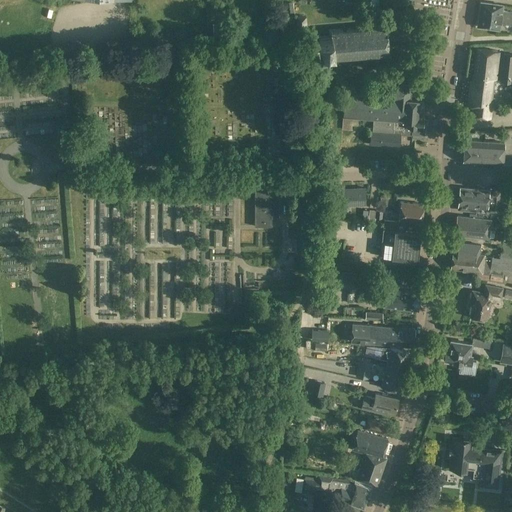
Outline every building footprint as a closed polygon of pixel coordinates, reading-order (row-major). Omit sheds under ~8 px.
[(503,5),(481,2),(478,26),(499,29),(500,23),(511,24),(511,11),(502,11),(503,5)] [(307,31),(306,16),(296,17),(297,31),(307,31)] [(289,35),(286,18),(272,20),(275,37),(289,35)] [(389,52),(386,27),(331,32),(332,38),(319,39),(321,53),(333,52),(333,57),(389,52)] [(231,40),(231,32),(219,32),(219,40),(231,40)] [(490,120),(492,110),(495,80),(499,80),(499,81),(511,82),(511,54),(503,53),(502,56),(498,55),(499,51),(477,48),(473,81),(471,81),(467,106),(472,107),(471,117),(490,120)] [(400,147),(401,135),(412,136),(412,138),(428,140),(429,120),(424,120),(424,119),(419,118),(420,101),(410,100),(411,82),(399,81),(398,86),(386,85),(385,98),(344,96),(342,130),(357,131),(358,118),(374,119),(373,132),(370,132),(369,144),(400,147)] [(497,94),(500,101),(508,97),(505,90),(497,94)] [(485,141),(465,140),(464,161),(483,163),(485,141)] [(485,141),(483,163),(503,164),(504,143),(485,141)] [(460,188),(458,207),(458,208),(458,210),(476,212),(487,213),(498,214),(500,192),(489,191),(460,188)] [(281,191),(281,189),(255,190),(255,218),(256,218),(256,226),(271,226),(271,216),(278,216),(277,191),(281,191)] [(363,189),(333,191),(334,207),(364,205),(363,189)] [(59,199),(34,200),(35,208),(59,206),(59,199)] [(401,202),(399,221),(422,224),(424,205),(401,202)] [(382,211),(370,210),(369,218),(382,220),(382,211)] [(491,220),(457,216),(455,233),(463,234),(463,236),(488,239),(491,220)] [(383,230),(380,257),(392,258),(413,260),(416,233),(420,234),(421,224),(422,224),(399,221),(399,222),(384,220),(384,224),(383,230)] [(480,245),(455,242),(454,251),(453,251),(451,269),(490,274),(490,269),(511,271),(511,254),(501,253),(500,258),(492,257),(492,258),(485,257),(485,256),(479,255),(480,245)] [(334,270),(333,288),(345,289),(345,283),(363,283),(364,271),(334,270)] [(408,287),(385,284),(383,305),(418,309),(420,291),(408,290),(408,287)] [(503,289),(486,286),(484,294),(473,291),(471,300),(474,301),(471,317),(487,320),(491,295),(501,297),(503,289)] [(131,301),(116,301),(116,311),(130,311),(131,301)] [(383,313),(366,312),(365,318),(382,320),(383,313)] [(119,325),(119,317),(106,317),(107,325),(119,325)] [(415,329),(352,323),(351,341),(413,347),(415,329)] [(329,331),(313,330),(313,340),(328,340),(329,331)] [(490,340),(473,337),(472,344),(451,341),(449,352),(446,351),(446,352),(445,353),(444,354),(444,355),(444,356),(444,357),(444,358),(445,359),(445,360),(453,362),(461,363),(460,371),(474,374),(476,362),(471,361),(472,356),(470,355),(471,346),(489,349),(490,340)] [(511,344),(503,343),(499,362),(511,364),(511,344)] [(387,366),(405,370),(409,352),(391,348),(382,347),(380,355),(389,357),(387,366)] [(372,363),(359,360),(358,365),(353,364),(351,373),(356,374),(356,377),(369,379),(372,363)] [(400,391),(405,370),(387,366),(382,387),(400,391)] [(314,380),(311,394),(323,397),(326,383),(314,380)] [(398,399),(376,393),(374,398),(364,396),(362,408),(386,414),(386,410),(395,412),(398,399)] [(397,428),(367,419),(365,429),(394,437),(397,428)] [(389,440),(358,431),(353,449),(365,452),(357,479),(375,484),(378,483),(387,458),(384,457),(389,440)] [(471,479),(482,480),(481,486),(497,488),(502,451),(481,448),(481,444),(469,443),(469,440),(463,439),(453,438),(452,446),(449,446),(448,457),(451,457),(450,470),(460,471),(466,472),(466,469),(472,469),(471,479)] [(349,480),(316,475),(315,478),(305,476),(303,492),(316,494),(317,490),(331,493),(331,492),(339,494),(337,498),(351,503),(350,508),(358,511),(360,506),(365,508),(372,488),(355,482),(349,480)] [(431,492),(424,491),(423,498),(430,499),(439,500),(440,493),(431,492)]
